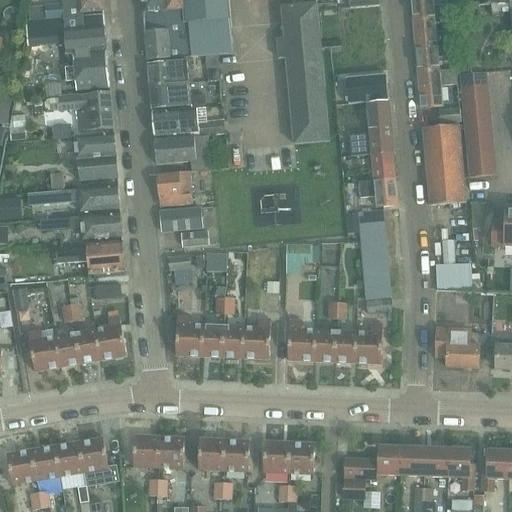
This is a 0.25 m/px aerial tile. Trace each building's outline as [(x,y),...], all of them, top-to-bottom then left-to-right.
[(80,13),(102,12),(101,0),(70,0),(71,6),(79,5),(80,13)] [(141,0),(144,33),(167,31),(166,26),(198,23),(195,0),(141,0)] [(167,31),(144,33),(146,62),(190,58),(193,58),(217,57),(219,57),(231,55),(226,0),(195,0),(198,23),(166,26),(167,31)] [(285,0),(287,8),(317,6),(316,0),(285,0)] [(349,3),(350,10),(379,7),(378,0),(351,0),(352,3),(349,3)] [(411,0),(413,25),(435,23),(433,8),(445,7),(444,0),(411,0)] [(501,9),(507,9),(505,0),(475,0),(476,7),(490,6),(491,18),(501,17),(501,9)] [(45,6),(47,20),(69,18),(68,5),(45,6)] [(284,40),(277,41),(279,61),(286,60),(293,146),(329,143),(317,6),(287,8),(282,8),(284,40)] [(47,66),(75,63),(75,56),(106,53),(104,28),(103,29),(102,16),(69,18),(47,20),(25,22),(27,43),(66,40),(67,54),(46,56),(47,66)] [(413,25),(415,40),(416,49),(449,46),(447,33),(436,34),(435,23),(413,25)] [(416,49),(418,74),(451,72),(451,71),(441,71),(440,59),(450,58),(449,46),(416,49)] [(78,93),(109,90),(106,53),(75,56),(75,63),(76,70),(68,71),(69,82),(77,82),(78,93)] [(217,57),(193,58),(194,71),(220,68),(219,57),(217,57)] [(187,62),(147,65),(149,88),(189,84),(189,85),(192,85),(192,84),(192,77),(188,77),(187,62)] [(456,71),(451,72),(418,74),(421,111),(443,109),(441,88),(457,86),(456,71)] [(461,77),(462,90),(488,87),(487,74),(461,77)] [(385,76),(347,80),(349,106),(366,104),(389,102),(386,76),(385,76)] [(149,88),(151,110),(183,107),(184,111),(197,110),(205,110),(204,97),(190,98),(189,85),(189,84),(149,88)] [(46,85),(46,98),(62,98),(62,85),(46,85)] [(462,90),(463,102),(489,100),(488,87),(462,90)] [(0,94),(0,125),(5,127),(12,97),(0,94)] [(80,133),(113,130),(110,94),(77,96),(77,97),(51,99),(48,100),(46,103),(45,106),(46,109),(49,111),(52,112),(61,111),(61,112),(70,111),(70,107),(78,106),(80,133)] [(463,102),(464,115),(490,113),(489,100),(463,102)] [(389,102),(366,104),(369,130),(391,128),(389,102)] [(152,114),(153,137),(199,133),(200,137),(224,135),(223,122),(198,124),(197,110),(184,111),(152,114)] [(440,125),(460,123),(459,111),(439,113),(440,125)] [(464,115),(465,128),(491,125),(490,113),(464,115)] [(465,128),(467,141),(493,138),(491,125),(465,128)] [(53,128),(54,141),(71,140),(70,127),(53,128)] [(422,130),(429,207),(465,204),(459,127),(422,130)] [(351,157),(371,155),(394,153),(391,128),(369,130),(369,134),(349,136),(351,157)] [(80,183),(117,179),(113,136),(75,139),(76,154),(67,155),(69,171),(78,170),(80,183)] [(154,142),(156,166),(190,163),(191,172),(211,171),(208,137),(194,138),(154,142)] [(467,141),(468,153),(494,151),(493,138),(467,141)] [(468,153),(469,166),(495,164),(494,151),(468,153)] [(394,153),(371,155),(374,182),(396,180),(394,153)] [(469,166),(470,179),(496,177),(495,164),(469,166)] [(157,176),(160,207),(192,204),(189,173),(157,176)] [(50,177),(52,194),(64,193),(62,176),(50,177)] [(374,182),(358,184),(360,198),(375,197),(376,208),(398,206),(396,180),(374,182)] [(79,214),(120,211),(118,188),(64,193),(52,194),(27,196),(28,207),(78,202),(79,214)] [(20,197),(0,198),(0,219),(22,217),(20,197)] [(491,248),(511,248),(511,208),(506,208),(505,222),(492,222),(491,248)] [(161,213),(163,234),(202,230),(200,209),(161,213)] [(358,217),(359,225),(385,223),(384,212),(358,214),(358,217)] [(82,242),(122,238),(120,216),(39,223),(40,234),(81,230),(82,242)] [(358,217),(347,218),(349,236),(360,235),(359,225),(358,217)] [(385,223),(359,225),(360,235),(360,236),(385,234),(385,223)] [(0,245),(9,244),(8,226),(0,227),(0,245)] [(181,236),(183,249),(208,247),(207,234),(181,236)] [(385,234),(360,236),(361,247),(386,245),(385,234)] [(89,276),(125,273),(122,244),(86,247),(87,253),(55,255),(56,266),(88,263),(89,276)] [(386,245),(361,247),(362,258),(387,256),(386,245)] [(320,246),(287,246),(287,276),(301,276),(301,264),(319,265),(320,246)] [(387,256),(362,258),(363,269),(388,267),(387,256)] [(203,257),(195,258),(196,270),(204,269),(203,257)] [(168,260),(169,273),(189,271),(188,258),(168,260)] [(388,267),(363,269),(364,281),(389,278),(388,267)] [(480,275),(472,275),(473,290),(473,292),(481,291),(480,275)] [(389,278),(364,281),(365,292),(390,289),(389,278)] [(267,283),(267,294),(278,294),(278,284),(267,283)] [(95,301),(120,299),(119,287),(94,289),(95,301)] [(13,292),(17,312),(31,310),(27,289),(13,292)] [(390,289),(365,292),(366,303),(391,300),(390,289)] [(225,315),(226,299),(217,299),(216,315),(225,315)] [(235,299),(226,299),(225,315),(234,316),(235,299)] [(392,314),(391,301),(366,304),(368,316),(392,314)] [(337,304),(336,321),(347,321),(347,305),(337,304)] [(69,307),(72,323),(84,321),(81,305),(69,307)] [(65,324),(72,323),(69,307),(62,308),(65,324)] [(175,357),(199,358),(200,326),(188,326),(189,318),(177,317),(175,357)] [(97,331),(102,361),(125,357),(118,319),(107,321),(109,329),(97,331)] [(246,328),(245,360),(268,361),(270,321),(258,321),(258,329),(246,328)] [(288,362),(311,363),(313,331),(301,330),(301,322),(289,322),(288,362)] [(358,333),(357,365),(381,366),(382,326),(370,325),(370,333),(358,333)] [(222,359),(223,327),(205,327),(200,326),(199,358),(222,359)] [(246,328),(223,327),(222,359),(245,360),(246,328)] [(436,359),(447,360),(446,370),(477,371),(478,348),(478,337),(479,336),(468,336),(449,334),(449,329),(437,329),(436,359)] [(74,335),(80,365),(102,361),(97,331),(74,335)] [(313,331),(311,363),(334,364),(335,332),(313,331)] [(335,332),(334,364),(357,365),(358,333),(335,332)] [(34,373),(57,369),(52,339),(40,341),(39,333),(27,335),(34,373)] [(52,339),(57,369),(80,365),(74,335),(52,339)] [(478,348),(490,349),(490,338),(478,337),(478,348)] [(511,340),(497,339),(496,371),(511,372),(511,340)] [(133,469),(158,470),(159,439),(135,438),(133,469)] [(159,439),(158,470),(182,471),(183,440),(159,439)] [(78,444),(83,475),(107,471),(102,440),(78,444)] [(198,472),(223,473),(224,442),(199,441),(198,472)] [(224,442),(223,473),(247,474),(248,443),(224,442)] [(263,475),(287,476),(289,444),(264,443),(263,475)] [(54,448),(59,479),(83,475),(78,444),(54,448)] [(289,444),(287,476),(312,477),(313,445),(289,444)] [(379,475),(394,476),(395,448),(380,447),(379,462),(345,460),(343,500),(364,501),(364,481),(379,482),(379,475)] [(30,452),(36,483),(59,479),(54,448),(30,452)] [(395,448),(394,476),(424,477),(425,449),(395,448)] [(425,449),(424,477),(446,478),(447,450),(425,449)] [(447,450),(446,478),(462,479),(461,492),(473,492),(474,471),(469,471),(469,451),(447,450)] [(11,488),(36,483),(30,452),(6,456),(11,488)] [(493,480),(507,480),(508,452),(487,452),(487,472),(482,471),(481,492),(493,493),(493,480)] [(169,482),(157,482),(156,498),(159,498),(158,511),(163,511),(164,498),(169,498),(169,482)] [(213,485),(212,501),(221,502),(222,486),(213,485)] [(222,486),(221,502),(231,502),(232,486),(222,486)] [(85,488),(76,489),(79,505),(88,503),(85,488)] [(279,504),(286,504),(287,488),(279,488),(279,504)] [(297,511),(298,488),(287,488),(286,504),(289,504),(288,511),(297,511)] [(416,490),(414,511),(424,511),(425,503),(433,504),(434,491),(416,490)] [(38,494),(40,511),(51,510),(49,493),(38,494)] [(33,511),(40,511),(38,494),(31,495),(33,511)] [(474,497),(474,511),(484,511),(485,496),(474,497)] [(472,511),(473,501),(448,501),(449,511),(450,511),(472,511)]
